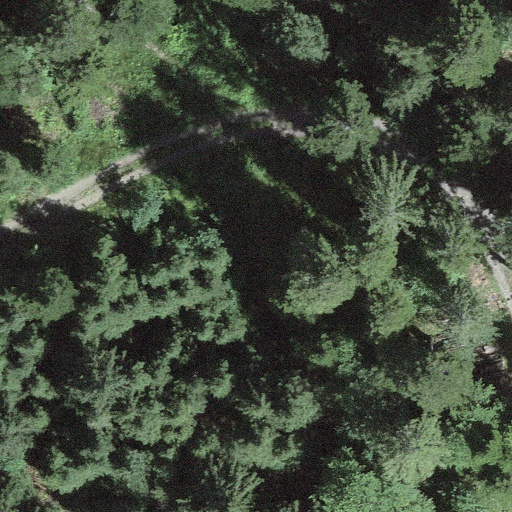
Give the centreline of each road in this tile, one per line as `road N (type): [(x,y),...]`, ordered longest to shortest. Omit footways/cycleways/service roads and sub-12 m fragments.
road 1 (track): [(511,267),(480,199),(448,164),(403,137),(277,116),(195,134),(119,169),(0,247)]
road 2 (track): [(64,0),(277,116)]
